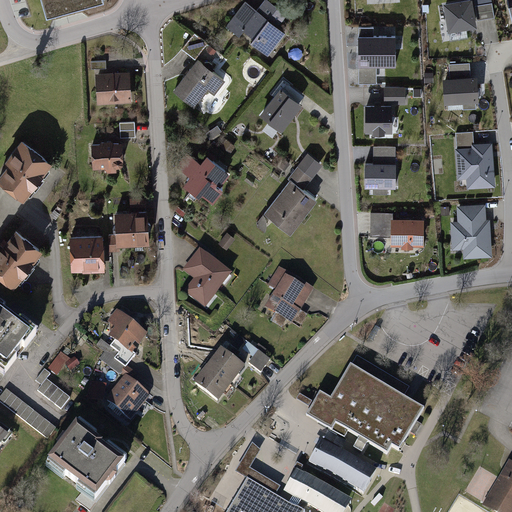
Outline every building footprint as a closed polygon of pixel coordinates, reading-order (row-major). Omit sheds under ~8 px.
[(42,0),(47,16),(100,0),(42,0)] [(266,0),(258,11),(246,2),(228,26),(270,56),(288,32),(280,27),(290,14),(270,0),(266,0)] [(472,0),(445,3),(448,30),(476,27),(472,0)] [(479,0),(480,5),(477,6),(479,19),(495,18),(492,0),(479,0)] [(373,26),(359,26),(359,82),(377,82),(378,64),(396,64),(396,33),(373,33),(373,26)] [(210,42),(197,33),(185,48),(198,58),(210,42)] [(225,81),(197,61),(176,90),(197,106),(211,88),(217,92),(225,81)] [(470,61),(450,62),(451,76),(444,76),(445,101),(463,100),(464,107),(477,106),(476,99),(479,100),(477,73),(471,74),(470,61)] [(134,71),(101,72),(101,100),(135,100),(134,71)] [(305,95),(283,78),(271,93),(277,97),(264,114),(281,126),(305,95)] [(406,85),(385,85),(385,101),(405,101),(406,85)] [(392,102),(365,103),(366,131),(393,131),(392,102)] [(137,121),(122,121),(122,135),(138,135),(137,121)] [(497,184),(494,140),(476,141),(475,130),(456,132),(459,177),(468,176),(469,186),(497,184)] [(57,164),(25,139),(12,156),(16,159),(2,177),(30,199),(57,164)] [(123,140),(93,143),(95,167),(125,164),(123,140)] [(396,146),(375,146),(375,162),(365,162),(365,185),(373,185),(373,192),(389,192),(389,185),(396,185),(396,146)] [(235,174),(211,156),(206,163),(192,153),(182,166),(193,175),(186,184),(202,196),(205,191),(216,199),(235,174)] [(316,179),(299,166),(290,179),(306,191),(316,179)] [(306,191),(290,179),(265,212),(295,235),(320,202),(306,191)] [(150,195),(133,195),(132,205),(150,205),(150,195)] [(460,223),(484,222),(484,204),(459,206),(460,223)] [(133,244),(133,213),(117,214),(118,245),(133,244)] [(133,213),(133,244),(149,244),(149,213),(133,213)] [(424,216),(391,216),(391,243),(401,243),(401,245),(413,245),(413,243),(424,243),(424,216)] [(490,254),(488,222),(484,222),(460,223),(453,224),(455,246),(465,246),(466,256),(490,254)] [(46,247),(20,228),(8,244),(2,239),(0,242),(0,270),(19,284),(46,247)] [(239,237),(230,230),(222,241),(231,248),(239,237)] [(114,231),(72,235),(75,269),(109,266),(107,249),(115,248),(114,231)] [(234,272),(204,249),(188,270),(198,278),(187,291),(208,307),(234,272)] [(316,290),(281,269),(270,287),(279,293),(270,308),(296,323),(316,290)] [(39,331),(0,302),(0,367),(7,373),(39,331)] [(149,334),(119,311),(110,323),(119,329),(114,335),(118,338),(112,346),(121,352),(116,358),(128,367),(138,354),(135,351),(149,334)] [(385,322),(380,320),(376,327),(381,330),(385,322)] [(380,332),(375,329),(371,336),(375,339),(380,332)] [(255,358),(251,363),(264,373),(273,361),(251,344),(246,351),(255,358)] [(246,367),(222,350),(209,367),(233,384),(246,367)] [(321,394),(308,414),(346,436),(349,431),(388,454),(391,447),(400,452),(425,409),(404,397),(410,387),(357,356),(331,400),(321,394)] [(233,384),(209,367),(197,384),(221,402),(233,384)] [(56,375),(47,368),(37,381),(44,386),(40,391),(65,410),(75,397),(53,380),(56,375)] [(151,394),(128,375),(108,399),(131,418),(151,394)] [(90,396),(105,400),(108,384),(93,381),(90,396)] [(58,426),(7,388),(0,396),(0,401),(49,438),(58,426)] [(0,450),(15,432),(0,420),(0,450)] [(127,459),(79,425),(51,463),(86,489),(78,499),(91,508),(127,459)] [(377,471),(322,439),(309,462),(364,493),(377,471)] [(504,511),(511,511),(511,464),(509,463),(486,501),(504,511)] [(130,511),(152,484),(137,473),(106,511),(130,511)] [(297,474),(283,499),(248,478),(228,511),(306,511),(310,506),(319,511),(342,511),(348,503),(297,474)]
